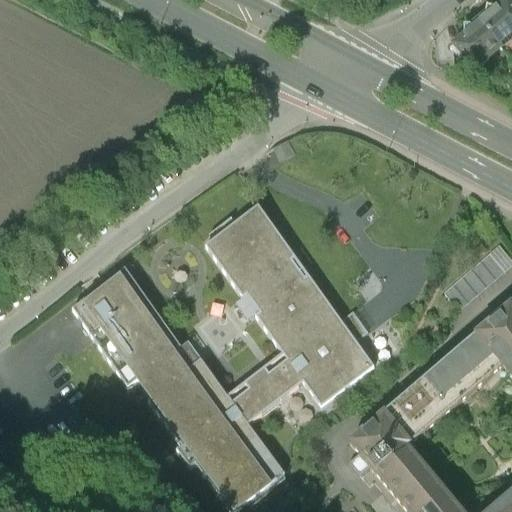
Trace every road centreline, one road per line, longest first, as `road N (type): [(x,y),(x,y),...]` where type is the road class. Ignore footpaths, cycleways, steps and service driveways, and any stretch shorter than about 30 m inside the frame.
road 1 (residential): [(0,327),(330,92)]
road 2 (unknown): [(275,98),(210,103),(7,0)]
road 3 (primary): [(330,92),(511,189)]
road 4 (primary): [(147,0),(330,92)]
road 5 (primary): [(511,144),(365,69)]
road 6 (primary): [(365,69),(239,0)]
